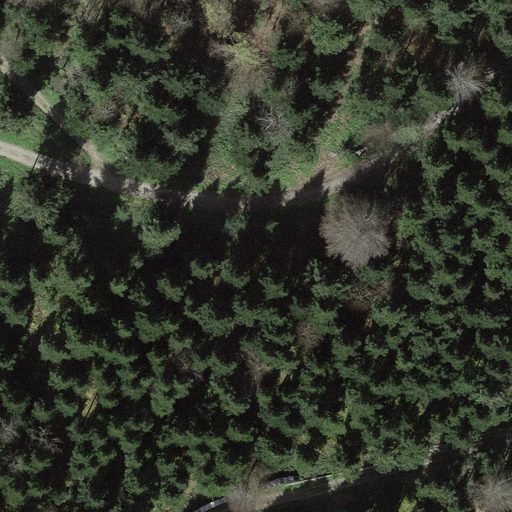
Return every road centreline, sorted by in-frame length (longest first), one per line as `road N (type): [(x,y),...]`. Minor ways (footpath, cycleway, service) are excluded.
road 1 (track): [(511,59),(326,192),(227,201),(132,183)]
road 2 (track): [(511,434),(226,511)]
road 3 (track): [(132,183),(0,147)]
